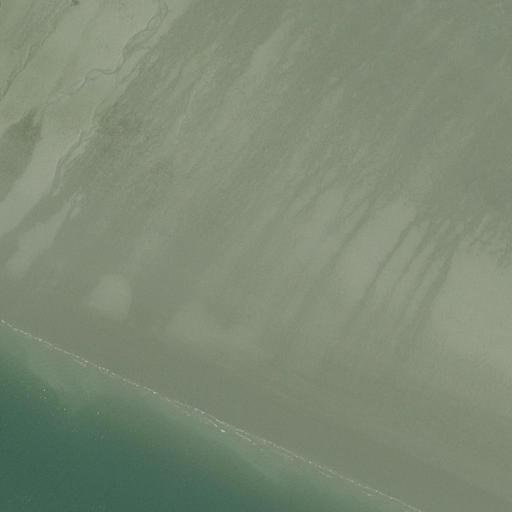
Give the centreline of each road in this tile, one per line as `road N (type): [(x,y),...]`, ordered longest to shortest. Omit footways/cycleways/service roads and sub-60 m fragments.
road 1 (trunk): [(140,511),(154,0)]
road 2 (trunk): [(121,0),(107,511)]
